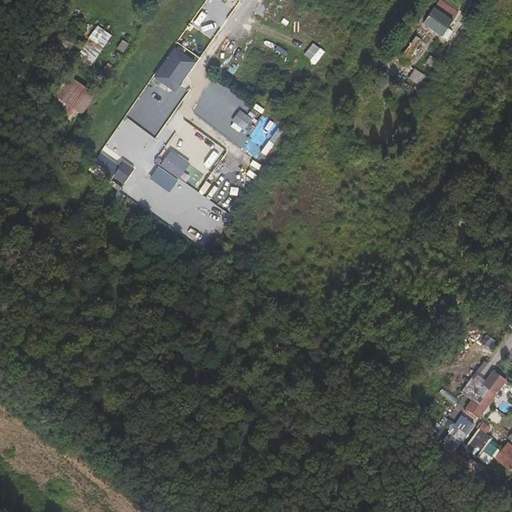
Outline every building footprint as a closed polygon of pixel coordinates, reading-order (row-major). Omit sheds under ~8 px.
[(443,0),(439,0),(436,4),(455,18),(459,11),(443,0)] [(436,4),(428,16),(446,29),(455,18),(436,4)] [(446,29),(428,16),(416,30),(436,44),(446,29)] [(94,61),(112,33),(97,24),(79,52),(94,61)] [(174,44),(154,74),(176,88),(196,59),(174,44)] [(415,50),(409,47),(404,53),(407,56),(413,53),(415,50)] [(440,60),(431,53),(425,61),(435,68),(440,60)] [(428,75),(415,68),(408,79),(422,87),(428,75)] [(55,99),(62,103),(59,109),(72,116),(76,109),(83,113),(95,91),(69,76),(55,99)] [(152,113),(143,124),(150,130),(158,119),(152,113)] [(173,150),(161,165),(180,179),(191,164),(173,150)] [(100,166),(104,160),(97,157),(94,163),(100,166)] [(135,168),(124,160),(120,165),(113,175),(124,183),(135,168)] [(113,175),(120,165),(114,161),(107,170),(113,175)] [(445,300),(436,294),(430,305),(440,311),(445,300)] [(495,369),(485,381),(479,377),(490,362),(486,359),(475,374),(463,388),(474,396),(465,407),(478,418),(508,379),(495,369)] [(458,448),(475,423),(461,414),(444,438),(458,448)] [(492,427),(483,421),(479,427),(488,433),(492,427)] [(485,442),(473,433),(460,450),(471,459),(485,442)] [(511,445),(508,443),(500,452),(505,456),(501,461),(511,470),(511,445)] [(511,471),(497,457),(488,467),(501,480),(511,471)]
